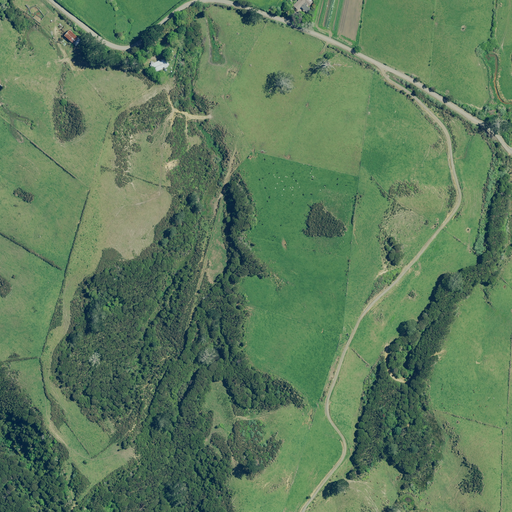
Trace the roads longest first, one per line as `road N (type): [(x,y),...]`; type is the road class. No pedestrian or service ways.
road 1 (unclassified): [(214,0),(283,20),(382,65),(511,149)]
road 2 (unclassified): [(53,0),(121,48),(203,0)]
